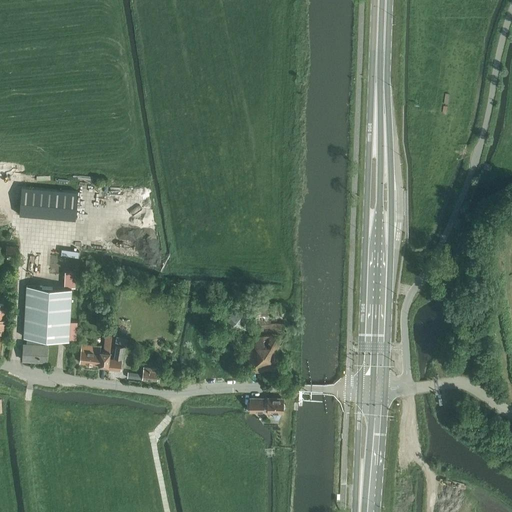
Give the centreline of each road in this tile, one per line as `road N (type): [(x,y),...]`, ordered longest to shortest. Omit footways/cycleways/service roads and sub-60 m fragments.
road 1 (unclassified): [(376,389),(408,387),(404,308),(475,164),(511,9)]
road 2 (unclassified): [(0,365),(164,393),(290,388)]
road 3 (primary): [(380,252),(391,211),(386,116)]
road 4 (primary): [(380,252),(376,389)]
road 5 (primary): [(386,116),(380,252)]
road 6 (track): [(168,511),(153,439),(176,410),(176,393)]
road 7 (primary): [(371,511),(376,389)]
